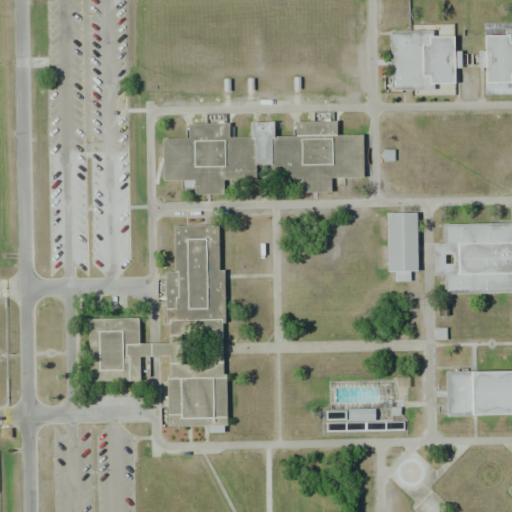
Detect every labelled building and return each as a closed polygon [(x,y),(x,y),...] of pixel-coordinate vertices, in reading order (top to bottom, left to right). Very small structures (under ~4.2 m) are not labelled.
[(484,35),(503,34),(503,29),(511,28),(511,88),(504,89),(504,82),(484,83),(483,67),(476,67),(475,50),(484,50),(484,35)] [(452,35),(452,48),(460,48),(460,69),(451,69),(451,83),(433,84),(433,90),(388,91),(387,30),(431,29),(431,36),(452,35)] [(186,135),(186,124),(227,123),(228,137),(249,136),(249,123),(271,123),(272,137),(293,136),(293,122),(334,122),(335,136),(360,135),(360,177),(329,179),(329,191),(300,192),(299,178),(271,179),(270,164),(255,165),(255,180),(221,182),(221,194),(192,194),(192,180),(161,181),(160,139),(186,138),(186,135)] [(418,212),(419,272),(410,272),(410,282),(393,282),(393,272),(385,272),(384,212),(418,212)] [(440,224),(511,222),(511,293),(441,295),(441,274),(431,275),(430,244),(440,244),(440,224)] [(172,226),(216,225),(217,270),(223,270),(224,426),(166,427),(165,355),(153,356),(138,356),(139,381),(87,382),(87,318),(137,318),(137,343),(153,343),(165,343),(165,271),(172,271),(172,226)] [(444,371),(470,370),(511,370),(511,415),(470,416),(444,416),(444,380),(444,371)] [(373,421),(390,421),(389,407),(402,407),(402,430),(325,431),(325,408),(373,408),(373,421)] [(10,438),(10,428),(0,429),(0,438),(10,438)] [(428,494),(439,507),(433,511),(421,511),(416,505),(428,494)]
